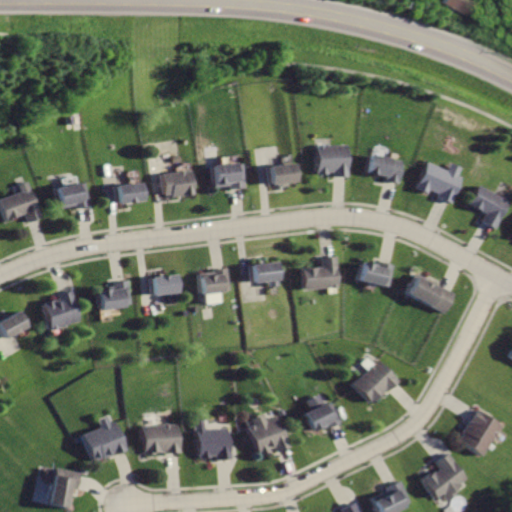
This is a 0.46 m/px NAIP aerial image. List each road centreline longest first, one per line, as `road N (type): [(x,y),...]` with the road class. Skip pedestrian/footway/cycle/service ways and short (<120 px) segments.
road 1 (residential): [(511,285),(424,233),(353,217),(84,247),(0,274)]
road 2 (residential): [(496,277),(429,401),(386,443),(275,494),(124,504)]
road 3 (secondary): [(239,0),(384,25),(511,75)]
